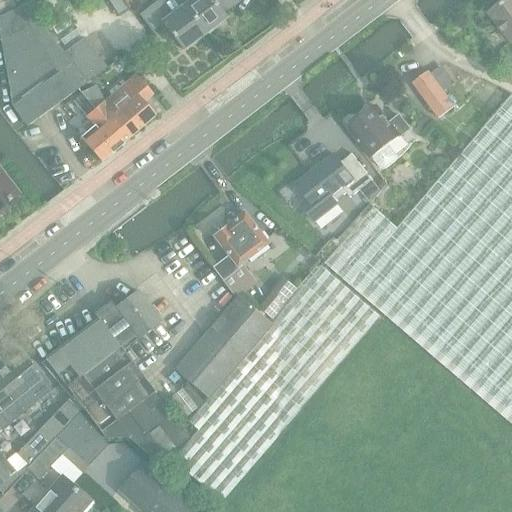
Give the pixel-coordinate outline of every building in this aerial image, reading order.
[(11,0),(2,0),(0,1),(0,15),(15,9),(11,0)] [(107,0),(117,16),(128,10),(122,0),(107,0)] [(179,0),(161,0),(141,15),(152,31),(162,24),(183,51),(205,35),(185,7),(184,8),(179,0)] [(179,0),(184,8),(185,7),(205,35),(227,19),(223,14),(238,3),(235,0),(179,0)] [(511,0),(508,0),(490,14),(511,43),(511,0)] [(64,54),(49,36),(34,2),(0,17),(0,30),(12,108),(26,128),(87,84),(80,74),(72,65),(64,54)] [(68,17),(52,28),(64,46),(80,34),(68,17)] [(83,39),(64,54),(72,65),(91,49),(83,39)] [(99,59),(91,49),(72,65),(80,74),(99,59)] [(87,84),(107,69),(99,59),(80,74),(87,84)] [(439,120),(455,108),(428,72),(412,85),(439,120)] [(104,103),(95,85),(80,93),(81,95),(87,101),(95,111),(101,105),(129,138),(154,117),(143,104),(153,96),(136,76),(104,103)] [(87,101),(81,95),(73,102),(79,108),(87,101)] [(511,99),(433,192),(400,230),(369,204),(321,261),(346,282),(351,287),(511,425),(511,99)] [(101,105),(95,111),(86,118),(93,127),(79,139),(100,164),(129,138),(101,105)] [(349,129),(372,159),(380,169),(384,170),(396,161),(396,155),(395,154),(406,144),(401,137),(410,130),(400,117),(390,125),(376,108),(362,119),(360,116),(349,124),(351,127),(349,129)] [(340,164),(334,156),(296,186),(308,201),(301,206),(314,224),(338,205),(336,201),(346,194),(349,199),(372,181),(352,155),(340,164)] [(0,171),(0,209),(11,201),(8,197),(15,192),(0,171)] [(363,208),(368,205),(370,203),(365,197),(358,202),(363,208)] [(211,269),(233,299),(254,284),(241,266),(267,246),(266,244),(267,241),(263,235),(258,234),(243,214),(226,226),(224,226),(219,224),(212,229),(213,236),(212,237),(227,257),(211,269)] [(172,462),(221,504),(381,317),(323,267),(272,326),(208,400),(189,422),(198,430),(172,462)] [(110,302),(93,315),(98,321),(107,333),(146,304),(138,293),(116,309),(110,302)] [(174,371),(208,400),(272,326),(238,297),(174,371)] [(146,304),(107,333),(121,351),(124,348),(136,340),(136,341),(160,323),(149,308),(146,304)] [(98,321),(40,365),(70,400),(82,411),(106,440),(128,439),(156,463),(187,439),(121,351),(107,333),(98,321)] [(52,392),(22,354),(8,366),(27,390),(38,404),(52,392)] [(8,366),(0,371),(0,385),(14,403),(13,403),(22,414),(29,409),(19,396),(27,390),(8,366)] [(178,421),(202,404),(188,384),(164,401),(178,421)] [(0,414),(9,425),(22,414),(13,403),(14,403),(0,385),(0,414)] [(70,400),(64,406),(76,418),(79,414),(82,411),(70,400)] [(64,406),(58,412),(70,424),(76,418),(64,406)] [(58,412),(52,419),(64,430),(70,424),(58,412)] [(0,431),(1,431),(9,425),(0,414),(0,431)] [(58,437),(55,440),(66,450),(86,468),(106,446),(79,414),(76,418),(70,424),(64,430),(58,437)] [(52,419),(46,425),(58,437),(64,430),(52,419)] [(46,425),(40,431),(52,443),(55,440),(58,437),(46,425)] [(40,431),(34,438),(46,449),(52,443),(40,431)] [(34,438),(28,444),(40,456),(46,449),(34,438)] [(28,469),(26,471),(38,481),(66,450),(55,440),(52,443),(46,449),(40,456),(34,462),(28,469)] [(28,444),(22,450),(34,462),(40,456),(28,444)] [(22,450),(16,457),(28,469),(34,462),(22,450)] [(0,493),(2,495),(19,478),(4,460),(0,462),(0,493)] [(117,492),(139,511),(196,511),(192,509),(142,464),(117,492)] [(61,479),(32,511),(79,511),(88,502),(70,487),(61,479)]
